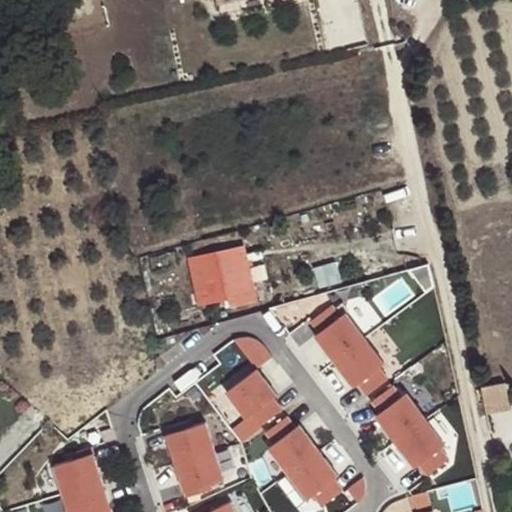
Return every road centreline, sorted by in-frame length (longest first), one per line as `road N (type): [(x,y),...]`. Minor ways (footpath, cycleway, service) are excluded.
road 1 (track): [(485,511),(374,0)]
road 2 (residential): [(147,511),(122,423),(132,398),(237,327),(264,327),(369,462),(359,511)]
